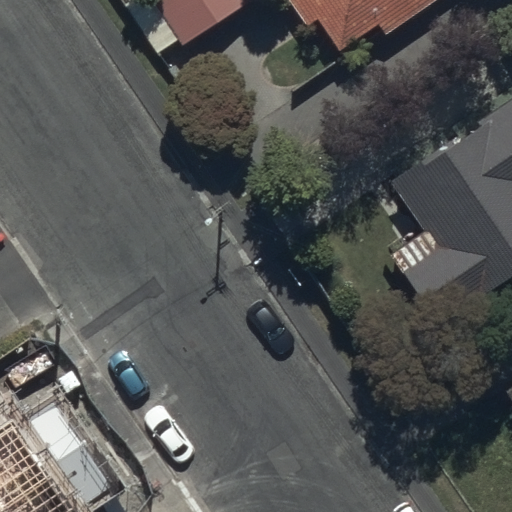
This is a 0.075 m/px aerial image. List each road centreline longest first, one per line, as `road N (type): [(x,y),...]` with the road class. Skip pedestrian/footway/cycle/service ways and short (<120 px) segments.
road 1 (residential): [(481,0),(125,232)]
road 2 (residential): [(125,232),(314,511)]
road 3 (residential): [(0,49),(125,232)]
